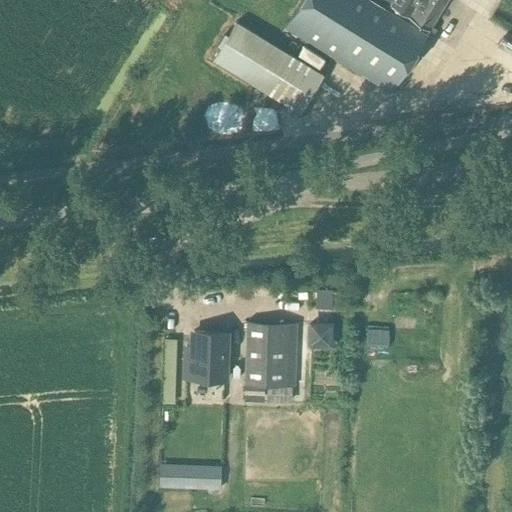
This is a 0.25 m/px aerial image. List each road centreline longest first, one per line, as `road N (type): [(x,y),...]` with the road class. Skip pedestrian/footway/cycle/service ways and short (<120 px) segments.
road 1 (unclassified): [(0,179),(511,128)]
road 2 (tertiary): [(0,222),(290,187)]
road 3 (unclassified): [(290,187),(316,172),(511,129)]
road 4 (tertiary): [(290,187),(511,167)]
road 5 (track): [(290,187),(317,203),(480,201)]
